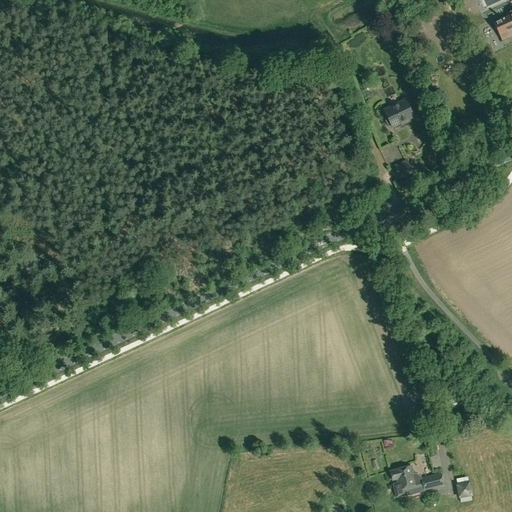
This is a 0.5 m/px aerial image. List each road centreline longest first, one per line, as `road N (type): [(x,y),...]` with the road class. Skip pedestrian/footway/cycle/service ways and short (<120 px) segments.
road 1 (secondary): [(0,394),(511,153)]
road 2 (track): [(326,31),(398,206)]
